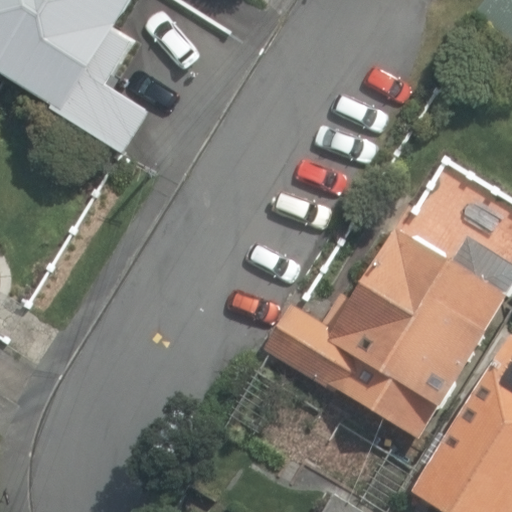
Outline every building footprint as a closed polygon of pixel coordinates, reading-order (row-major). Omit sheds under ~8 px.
[(0,0),(0,71),(127,143),(150,104),(113,83),(137,40),(115,28),(130,0),(0,0)] [(511,0),(486,0),(477,12),(511,41),(511,0)] [(505,296),(395,232),(336,331),(286,301),(257,351),(417,445),(505,296)] [(511,511),(511,337),(503,332),(407,491),(440,511),(511,511)] [(321,511),(361,511),(332,494),(321,511)]
